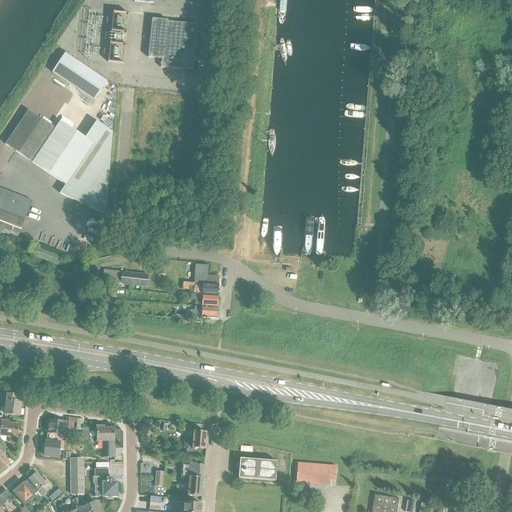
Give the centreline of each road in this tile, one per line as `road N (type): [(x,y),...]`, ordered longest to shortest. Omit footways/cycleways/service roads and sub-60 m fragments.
road 1 (secondary): [(511,431),(0,337)]
road 2 (unclassified): [(372,317),(399,0)]
road 3 (residential): [(125,511),(131,428),(122,415),(33,408),(26,458),(0,484)]
road 4 (unclassified): [(231,262),(146,245),(124,226),(118,215),(127,88)]
road 5 (unclassified): [(372,317),(304,307),(231,262)]
road 6 (unclassified): [(511,344),(372,317)]
